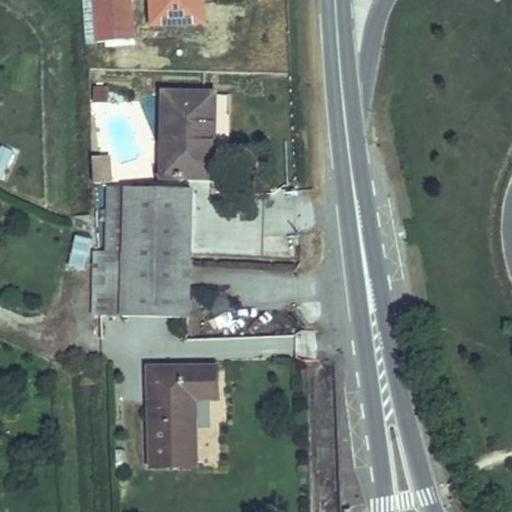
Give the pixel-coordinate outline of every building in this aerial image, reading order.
[(202,52),(202,0),(153,0),(152,52),(202,52)] [(133,67),(134,12),(99,11),(99,66),(133,67)] [(164,198),(211,202),(219,118),(168,113),(163,162),(168,163),(164,198)] [(0,177),(8,181),(20,150),(1,143),(0,144),(0,177)] [(96,181),(113,181),(112,153),(95,154),(96,181)] [(116,206),(111,270),(193,279),(199,215),(116,206)] [(75,235),(70,265),(86,268),(91,238),(75,235)] [(193,279),(111,270),(104,336),(187,344),(193,279)] [(219,385),(147,388),(149,438),(154,439),(156,490),(198,489),(196,418),(220,417),(219,385)]
